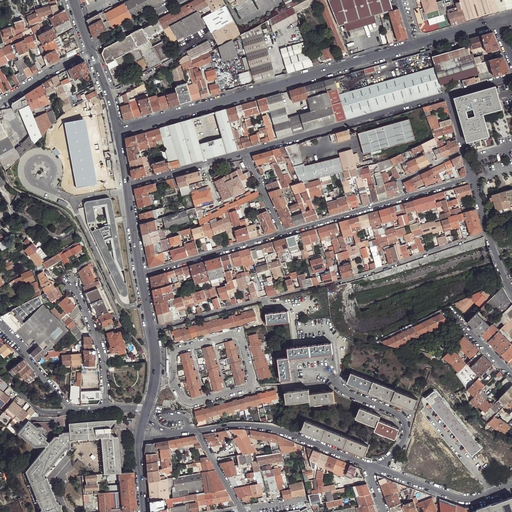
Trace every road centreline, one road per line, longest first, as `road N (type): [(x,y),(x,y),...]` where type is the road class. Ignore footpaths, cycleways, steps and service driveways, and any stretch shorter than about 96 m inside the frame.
road 1 (residential): [(150,330),(488,232)]
road 2 (residential): [(116,131),(412,45)]
road 3 (residential): [(447,94),(245,152)]
road 4 (residential): [(198,430),(271,428),(367,464)]
road 5 (unclassified): [(77,229),(116,313),(155,359)]
road 6 (residential): [(367,464),(461,499),(511,485)]
road 7 (residential): [(282,233),(139,274)]
road 8 (residential): [(68,280),(100,346),(105,409)]
road 9 (residential): [(405,197),(282,233)]
road 10 (residential): [(245,152),(126,185)]
